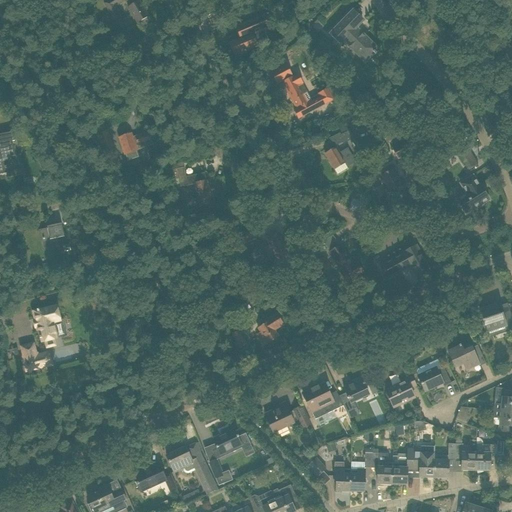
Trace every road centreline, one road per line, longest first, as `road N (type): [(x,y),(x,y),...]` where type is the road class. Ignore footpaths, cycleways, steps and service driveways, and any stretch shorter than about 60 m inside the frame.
road 1 (residential): [(0,490),(511,255)]
road 2 (track): [(0,16),(213,388)]
road 3 (residential): [(511,198),(478,108),(376,0)]
road 4 (residential): [(305,198),(197,53),(164,60),(148,81)]
road 5 (residential): [(305,198),(446,239),(511,217)]
road 6 (residential): [(148,81),(161,111),(251,175),(305,198)]
road 7 (residential): [(511,480),(351,511)]
